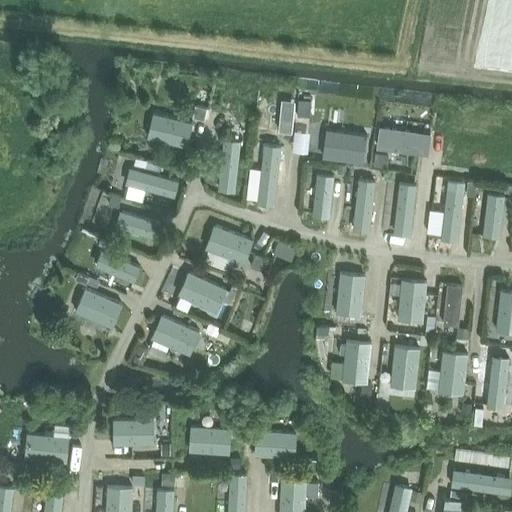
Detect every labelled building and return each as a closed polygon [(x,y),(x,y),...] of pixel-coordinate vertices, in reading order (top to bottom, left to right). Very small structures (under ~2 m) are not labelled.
[(190,123),(154,117),(150,137),(187,144),(190,123)] [(221,138),(214,193),(232,195),(239,140),(221,138)] [(264,147),(260,196),(278,198),(282,149),(264,147)] [(177,182),(130,172),(128,186),(174,195),(177,182)] [(314,172),(309,214),(328,216),(333,174),(314,172)] [(357,180),(351,224),(367,225),(372,181),(357,180)] [(396,183),(393,229),(412,230),(415,185),(396,183)] [(447,189),(439,235),(451,237),(458,191),(447,189)] [(487,195),(483,235),(495,236),(499,196),(487,195)] [(159,225),(121,213),(117,225),(155,237),(159,225)] [(252,242),(212,228),(206,248),(245,261),(252,242)] [(137,267),(102,251),(94,268),(129,284),(137,267)] [(342,274),(338,310),(360,313),(364,276),(342,274)] [(223,291),(190,276),(181,295),(214,310),(223,291)] [(403,281),(398,316),(421,320),(427,284),(403,281)] [(449,286),(444,320),(460,323),(466,288),(449,286)] [(118,305),(87,292),(80,310),(111,322),(118,305)] [(511,293),(502,292),(497,330),(511,332),(511,293)] [(197,330),(162,320),(155,342),(190,352),(197,330)] [(346,340),(341,378),(363,380),(368,343),(346,340)] [(396,347),(391,386),(412,388),(417,350),(396,347)] [(443,354),(439,390),(461,392),(465,357),(443,354)] [(489,357),(484,403),(503,405),(509,360),(489,357)] [(153,420),(117,420),(117,453),(153,453),(153,420)] [(229,428),(193,426),(192,453),(228,455),(229,428)] [(295,431),(256,429),(254,455),(293,457),(295,431)] [(65,437),(27,433),(25,459),(63,463),(65,437)] [(508,475),(455,469),(452,490),(505,496),(508,475)] [(228,473),(227,511),(242,511),(243,474),(228,473)] [(281,481),(278,511),(300,511),(302,482),(281,481)] [(0,486),(0,511),(7,511),(9,487),(0,486)] [(109,487),(107,511),(127,511),(129,489),(109,487)] [(394,487),(388,511),(405,511),(410,490),(394,487)] [(156,488),(155,511),(169,511),(170,489),(156,488)] [(45,489),(42,511),(58,511),(60,490),(45,489)]
